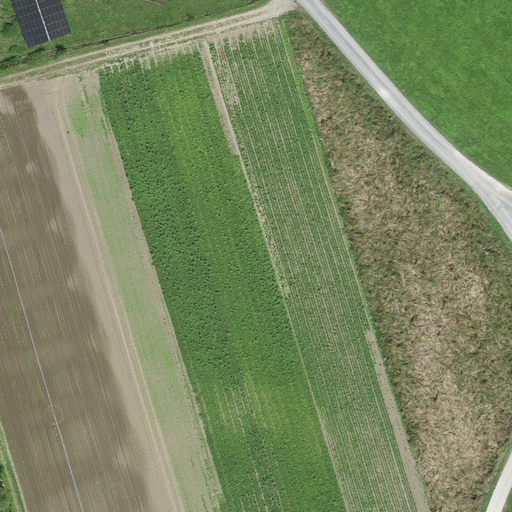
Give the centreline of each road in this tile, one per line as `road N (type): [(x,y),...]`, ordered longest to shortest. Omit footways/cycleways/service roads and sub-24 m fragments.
road 1 (track): [(277,0),(242,17),(0,82)]
road 2 (track): [(497,198),(426,137),(300,0)]
